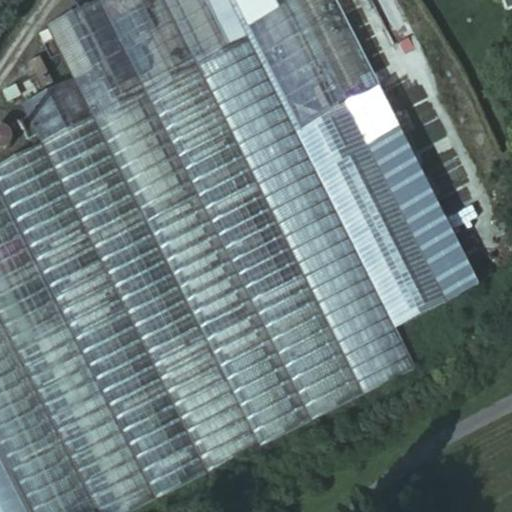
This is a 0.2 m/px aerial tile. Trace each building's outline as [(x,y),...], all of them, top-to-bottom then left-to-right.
[(493,209),(415,38),(326,79),(315,53),(290,0),(190,0),(113,35),(97,0),(92,0),(44,21),(60,62),(0,90),(0,494),(425,300),(404,249),(493,209)] [(97,0),(113,35),(190,0),(97,0)] [(290,0),(315,53),(386,20),(378,4),(387,0),(290,0)] [(386,20),(403,12),(397,0),(387,0),(378,4),(386,20)] [(326,79),(415,38),(403,12),(386,20),(315,53),(326,79)]
